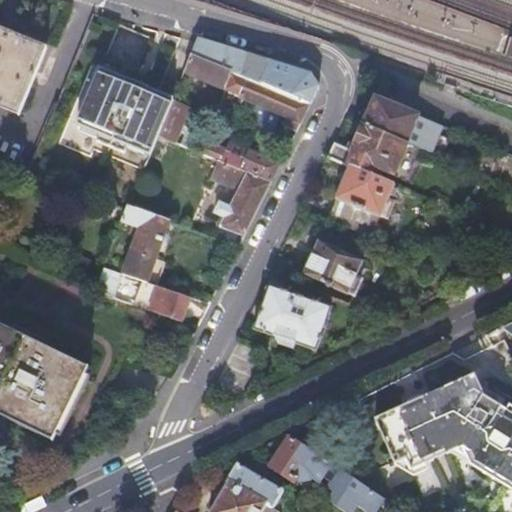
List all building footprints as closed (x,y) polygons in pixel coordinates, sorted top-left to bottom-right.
[(92,13),(74,58),(99,69),(118,24),(92,13)] [(0,104),(16,111),(44,45),(0,26),(0,104)] [(164,76),(176,48),(149,36),(137,65),(164,76)] [(198,38),(197,41),(184,70),(236,93),(235,95),(298,125),(317,87),(308,77),(198,38)] [(114,75),(99,69),(76,122),(80,125),(98,132),(96,137),(96,139),(123,150),(125,147),(126,144),(144,152),(150,154),(159,131),(172,99),(156,92),(155,97),(143,91),(123,83),(113,79),(114,75)] [(123,83),(143,91),(144,87),(124,78),(123,83)] [(372,97),(361,125),(403,142),(414,115),(372,97)] [(266,124),(259,139),(285,151),(292,137),(266,124)] [(98,132),(80,125),(79,128),(96,137),(98,132)] [(334,144),(327,159),(347,167),(372,178),(376,167),(393,174),(406,143),(403,142),(361,125),(350,152),(334,144)] [(143,155),(144,152),(126,144),(125,147),(143,155)] [(225,147),(219,160),(268,184),(278,164),(247,149),(243,157),(225,147)] [(268,184),(219,160),(210,177),(236,191),(229,206),(218,202),(213,213),(224,217),(220,227),(242,237),(268,184)] [(337,198),(327,221),(370,239),(379,214),(382,214),(393,186),(372,178),(347,167),(335,197),(337,198)] [(122,264),(143,274),(147,276),(172,220),(130,201),(121,221),(137,228),(122,264)] [(318,240),(302,275),(347,295),(363,261),(318,240)] [(107,256),(96,281),(92,289),(131,305),(143,274),(122,264),(107,256)] [(149,312),(180,325),(191,298),(162,283),(149,312)] [(268,287),(254,330),(276,338),(280,345),(295,350),(296,344),(317,350),(331,308),(268,287)] [(350,304),(365,309),(368,300),(353,295),(350,304)] [(511,321),(500,327),(511,336),(511,321)] [(0,333),(0,408),(51,434),(81,374),(0,333)] [(405,400),(409,406),(390,415),(389,412),(375,419),(396,462),(410,457),(417,469),(463,447),(473,465),(506,488),(508,485),(511,487),(511,405),(510,405),(507,410),(484,394),(474,373),(445,386),(424,399),(422,393),(405,400)] [(322,475),(330,463),(292,438),(271,467),(294,483),(297,478),(303,482),(311,478),(316,472),(322,475)] [(282,490),(237,464),(226,483),(229,485),(212,511),(263,511),(267,505),(272,508),(282,490)] [(325,497),(347,511),(361,511),(364,509),(368,511),(383,511),(391,500),(343,469),(325,497)]
